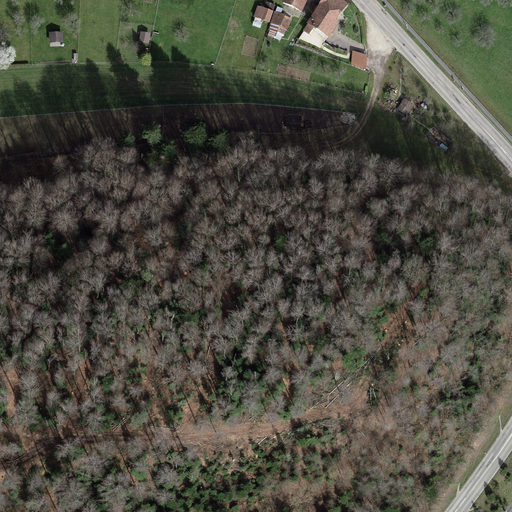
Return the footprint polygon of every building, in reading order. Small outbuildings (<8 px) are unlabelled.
[(308,0),(286,0),(284,6),(302,15),(308,0)] [(347,10),(332,0),(329,0),(308,32),(325,43),(347,10)] [(272,16),(258,11),(255,19),(269,24),(272,16)] [(291,22),(276,15),(271,25),(286,32),(291,22)] [(412,110),(405,104),(397,113),(405,119),(412,110)] [(301,121),(289,119),(287,130),(299,132),(301,121)]
